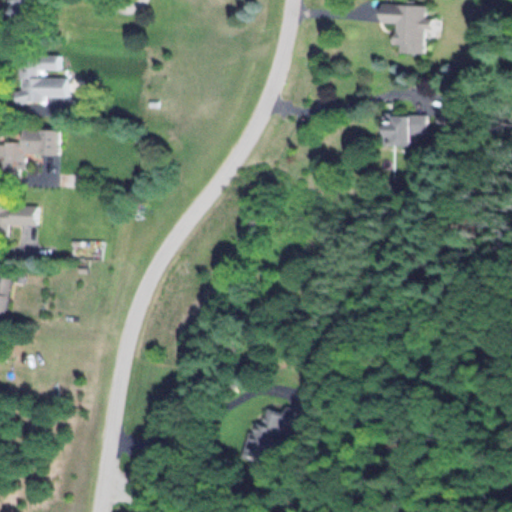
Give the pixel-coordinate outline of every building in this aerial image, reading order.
[(9,0),(9,30),(41,30),(40,0),(9,0)] [(399,50),(425,51),(428,5),(380,3),(379,21),(395,22),(394,43),(400,43),(399,50)] [(67,96),(67,77),(47,77),(47,71),(63,70),(63,54),(22,55),(22,91),(16,91),(16,102),(47,102),(47,97),(67,96)] [(417,144),(417,131),(429,131),(429,112),(382,112),(382,144),(417,144)] [(0,142),(0,166),(4,167),(4,175),(26,175),(27,153),(61,154),(62,130),(23,129),(22,143),(0,142)] [(0,235),(10,236),(10,224),(37,224),(38,204),(11,203),(11,196),(0,195),(0,235)] [(0,313),(7,314),(14,273),(0,270),(0,313)] [(273,465),(287,425),(307,432),(314,414),(288,405),(286,411),(270,406),(264,423),(257,420),(244,455),(273,465)]
